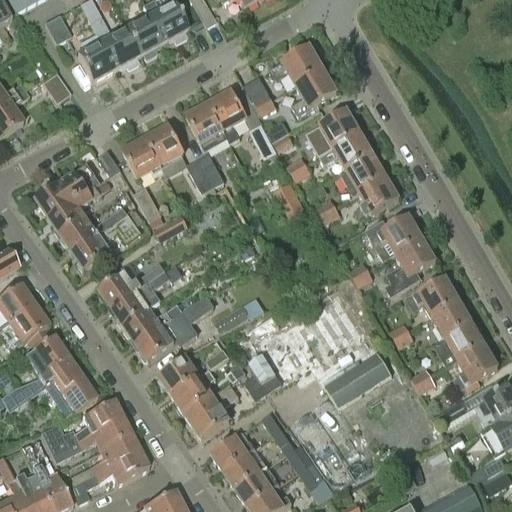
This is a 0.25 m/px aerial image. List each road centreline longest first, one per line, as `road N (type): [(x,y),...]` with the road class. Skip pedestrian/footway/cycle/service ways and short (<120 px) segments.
road 1 (residential): [(0,184),(330,5)]
road 2 (residential): [(511,317),(330,5)]
road 3 (residential): [(184,472),(0,209)]
